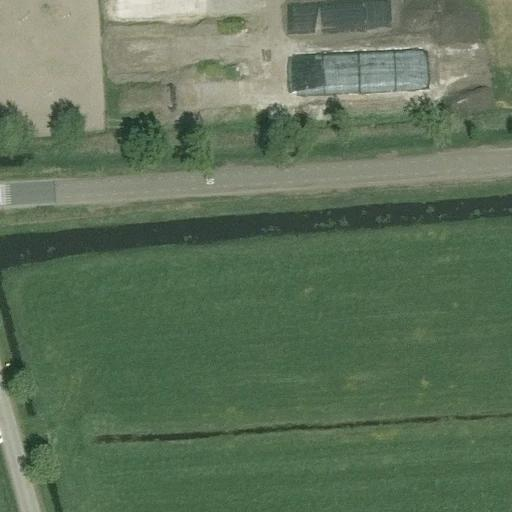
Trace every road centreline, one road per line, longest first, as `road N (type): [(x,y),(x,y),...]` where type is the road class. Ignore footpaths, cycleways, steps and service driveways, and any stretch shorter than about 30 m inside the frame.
road 1 (unclassified): [(0,193),(511,161)]
road 2 (unclassified): [(34,511),(0,382)]
